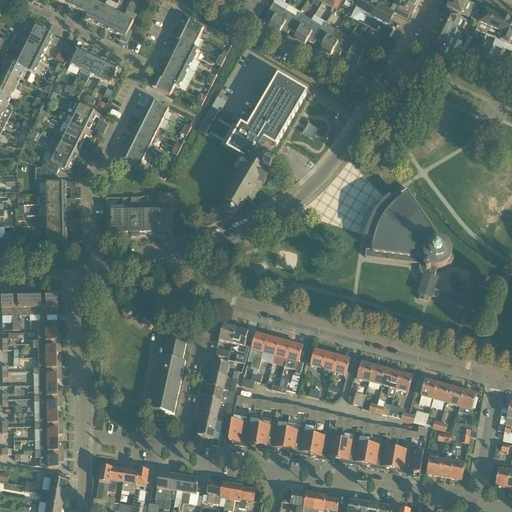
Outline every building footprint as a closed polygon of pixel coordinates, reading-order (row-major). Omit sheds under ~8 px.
[(78,11),(83,0),(71,0),(68,6),(78,11)] [(83,0),(78,11),(88,16),(94,3),(95,0),(83,0)] [(323,0),(321,3),(333,8),(335,0),(323,0)] [(360,0),(356,8),(368,15),(371,17),(376,8),(361,0),(360,0)] [(396,15),(407,20),(410,14),(412,15),(419,2),(415,0),(403,0),(400,6),(396,15)] [(449,4),(447,10),(468,19),(474,5),(462,0),(451,0),(450,4),(449,4)] [(94,3),(88,16),(86,20),(96,25),(104,8),(94,3)] [(273,32),(285,11),(273,4),(263,21),(263,22),(264,21),(270,24),(267,29),(273,32)] [(285,11),(273,32),(278,35),(281,31),(287,35),(286,36),(287,36),(290,31),(297,19),(297,18),(299,14),(300,13),(288,6),(285,11)] [(371,17),(388,26),(394,14),(378,6),(376,8),(371,17)] [(104,8),(96,25),(105,30),(114,13),(104,8)] [(389,59),(387,58),(396,42),(398,43),(389,38),(393,31),(376,22),(366,19),(368,15),(356,8),(350,18),(359,23),(383,36),(378,45),(376,49),(374,52),(389,59)] [(494,14),(485,10),(475,31),(485,35),(494,14)] [(467,22),(460,18),(446,12),(442,21),(441,21),(462,31),(467,22)] [(123,18),(114,13),(105,30),(115,35),(123,18)] [(293,39),(299,42),(311,22),(299,14),(297,18),(297,19),(290,31),(296,35),(293,39)] [(504,18),(494,14),(485,35),(495,40),(504,18)] [(185,24),(181,30),(199,39),(205,26),(196,22),(185,16),(182,22),(185,24)] [(115,35),(117,36),(122,38),(120,41),(126,44),(131,34),(128,32),(133,23),(123,18),(115,35)] [(511,26),(511,21),(504,18),(495,40),(504,44),(511,26)] [(462,31),(441,21),(438,27),(439,27),(437,30),(458,41),(462,31)] [(313,46),(316,41),(326,25),(325,25),(323,29),(311,22),(299,42),(304,46),(307,41),(313,45),(312,46),(313,46)] [(34,31),(32,35),(49,44),(53,36),(43,31),(45,28),(34,23),(31,29),(34,31)] [(325,52),(337,32),(326,25),(316,41),(322,45),(319,49),(325,52)] [(176,40),(181,42),(194,49),(194,48),(199,39),(181,30),(176,40)] [(458,41),(437,30),(435,34),(435,33),(432,40),(453,50),(458,41)] [(337,32),(325,52),(331,56),(333,52),(339,55),(338,56),(339,57),(342,52),(352,35),(351,34),(348,38),(337,32)] [(44,54),(49,44),(32,35),(27,45),(44,54)] [(351,63),(363,42),(352,35),(342,52),(348,55),(346,59),(351,63)] [(20,38),(16,36),(11,45),(15,48),(18,47),(21,40),(20,38)] [(453,50),(432,40),(428,49),(441,56),(440,59),(445,62),(447,59),(448,60),(453,50)] [(181,42),(176,52),(193,60),(198,50),(194,48),(194,49),(181,42)] [(363,42),(351,63),(357,66),(359,62),(365,65),(364,67),(365,67),(374,52),(376,49),(363,42)] [(27,45),(21,56),(39,65),(44,54),(27,45)] [(89,54),(79,49),(71,66),(80,71),(89,54)] [(176,52),(171,61),(188,70),(193,60),(176,52)] [(219,57),(218,60),(223,63),(225,58),(226,58),(228,54),(224,52),(221,56),(219,57)] [(99,58),(89,54),(80,71),(90,76),(99,58)] [(6,57),(5,60),(7,62),(32,74),(34,75),(39,65),(21,56),(18,63),(6,57)] [(7,62),(5,60),(4,61),(0,58),(0,64),(1,65),(3,64),(6,65),(3,72),(20,80),(27,84),(32,74),(7,62)] [(100,81),(108,63),(99,58),(90,76),(100,81)] [(166,71),(184,80),(188,70),(171,61),(166,71)] [(118,68),(108,63),(100,81),(110,86),(118,68)] [(166,71),(162,80),(175,87),(175,88),(179,90),(184,80),(166,71)] [(0,82),(15,90),(20,80),(3,72),(0,76),(0,82)] [(240,127),(227,149),(248,162),(252,156),(253,157),(263,141),(275,148),(306,94),(273,74),(241,128),(240,127)] [(162,80),(158,78),(152,89),(170,98),(175,88),(175,87),(162,80)] [(15,90),(0,82),(0,94),(10,100),(15,90)] [(51,92),(47,101),(52,104),(56,95),(51,92)] [(0,106),(5,109),(10,100),(0,94),(0,106)] [(169,110),(151,101),(146,111),(164,120),(169,110)] [(70,109),(68,113),(72,114),(71,114),(92,125),(96,118),(98,119),(99,122),(104,124),(106,119),(80,106),(73,103),(70,109)] [(41,111),(37,121),(41,124),(42,123),(42,124),(47,114),(41,111)] [(146,111),(142,121),(159,130),(164,120),(146,111)] [(92,125),(71,114),(70,117),(68,116),(65,122),(71,125),(71,126),(96,139),(99,134),(94,132),(92,133),(89,131),(92,125)] [(137,131),(154,139),(159,130),(142,121),(137,131)] [(65,131),(63,135),(83,144),(86,137),(89,139),(90,141),(94,143),(96,139),(71,126),(68,132),(65,131)] [(137,131),(132,140),(149,149),(154,139),(137,131)] [(61,146),(87,158),(89,154),(84,151),(82,152),(79,151),(83,144),(63,135),(62,138),(64,139),(61,146)] [(149,149),(132,140),(127,150),(144,159),(149,149)] [(55,151),(54,154),(73,163),(76,157),(79,158),(80,160),(85,163),(87,158),(61,146),(58,152),(55,151)] [(139,169),(144,159),(127,150),(122,160),(139,169)] [(46,162),(42,170),(47,172),(57,175),(60,169),(77,178),(79,173),(75,171),(73,171),(70,170),(73,163),(54,154),(52,157),(55,158),(51,165),(46,162)] [(214,226),(243,214),(241,213),(246,204),(251,207),(252,206),(251,205),(255,199),(255,200),(256,199),(255,199),(259,192),(259,193),(260,192),(259,192),(262,187),(264,188),(275,169),(264,163),(264,164),(253,157),(250,163),(245,160),(245,161),(235,178),(234,177),(234,178),(235,178),(231,184),(230,184),(230,185),(231,185),(227,191),(226,191),(226,192),(230,194),(225,203),(220,201),(203,229),(214,226)] [(57,181),(57,175),(47,172),(42,170),(41,181),(57,181)] [(46,184),(46,195),(66,195),(66,189),(75,189),(75,183),(46,184)] [(431,297),(444,302),(456,305),(458,299),(434,291),(437,280),(434,279),(437,270),(442,269),(447,267),(450,267),(453,262),(451,259),(452,254),(450,249),(447,245),(447,242),(446,240),(443,239),(441,239),(413,198),(407,190),(401,194),(401,195),(403,195),(405,198),(404,199),(405,200),(396,207),(389,200),(386,203),(384,205),(381,208),(379,212),(382,214),(379,217),(377,221),(375,225),(371,223),(371,225),(369,229),(368,231),(367,233),(366,237),(366,238),(376,241),(373,252),(372,251),(371,253),(367,253),(367,251),(366,251),(365,258),(420,265),(420,269),(421,273),(424,276),(419,295),(420,295),(418,300),(428,303),(430,298),(431,299),(431,297)] [(66,195),(46,195),(39,195),(39,205),(46,205),(46,206),(76,205),(76,200),(71,200),(69,202),(66,202),(66,195)] [(46,206),(47,217),(66,216),(66,210),(68,210),(70,209),(71,210),(76,210),(76,205),(46,206)] [(155,238),(164,238),(164,234),(172,234),(172,211),(111,212),(111,206),(106,206),(106,228),(108,228),(109,239),(116,239),(116,235),(131,235),(131,238),(140,238),(140,234),(155,234),(155,238)] [(66,227),(66,216),(47,217),(47,228),(66,227)] [(47,228),(47,239),(66,238),(66,227),(47,228)] [(66,238),(47,239),(47,249),(67,249),(66,238)] [(468,310),(474,313),(477,314),(482,299),(479,298),(486,279),(472,273),(470,280),(475,282),(474,285),(468,283),(465,293),(460,292),(458,299),(456,305),(455,306),(465,310),(466,308),(468,309),(468,310)] [(47,294),(40,294),(40,298),(40,308),(47,308),(47,317),(58,317),(58,298),(47,298),(47,294)] [(30,298),(19,299),(19,295),(12,295),(12,299),(13,299),(13,309),(19,309),(19,317),(30,317),(30,298)] [(30,298),(30,317),(40,317),(40,322),(47,321),(47,317),(47,308),(40,308),(40,298),(30,298)] [(13,299),(12,299),(2,299),(2,318),(13,317),(13,322),(20,322),(19,317),(19,309),(13,309),(13,299)] [(219,341),(232,345),(236,330),(224,327),(222,333),(221,333),(219,341)] [(236,330),(232,345),(240,347),(235,363),(245,365),(250,349),(245,348),(247,340),(246,340),(248,333),(236,330)] [(38,331),(38,332),(38,342),(33,342),(33,349),(38,349),(38,348),(47,348),(47,342),(57,342),(57,331),(47,331),(41,331),(38,331)] [(303,348),(256,335),(251,351),(258,353),(257,356),(254,358),(251,370),(259,372),(263,354),(287,361),(285,368),(296,372),(295,375),(300,376),(303,365),(299,363),(303,348)] [(61,349),(61,342),(61,341),(57,342),(47,342),(47,348),(38,348),(38,349),(38,359),(57,359),(57,349),(61,349)] [(181,362),(185,345),(166,341),(163,358),(159,357),(149,411),(150,411),(157,412),(157,416),(164,418),(165,414),(173,415),(184,362),(181,362)] [(216,356),(225,358),(228,359),(230,353),(217,350),(216,356)] [(346,377),(350,361),(314,352),(310,367),(346,377)] [(57,359),(38,359),(39,370),(34,370),(34,376),(39,376),(47,376),(47,370),(57,369),(57,359)] [(211,375),(226,379),(229,366),(221,365),(220,365),(214,364),(211,375)] [(357,380),(369,383),(373,368),(361,365),(357,380)] [(369,383),(370,383),(368,388),(378,390),(379,386),(383,387),(387,372),(373,368),(369,383)] [(57,369),(47,370),(47,376),(39,376),(34,376),(34,387),(39,387),(58,387),(57,376),(61,376),(61,369),(57,369)] [(232,380),(239,381),(240,374),(234,372),(232,380)] [(400,375),(387,372),(383,387),(389,389),(387,397),(394,399),(396,391),(400,375)] [(226,379),(211,375),(209,387),(224,391),(226,379)] [(412,379),(400,375),(396,391),(408,394),(412,379)] [(279,388),(278,393),(285,395),(286,392),(289,380),(281,378),(279,388)] [(230,392),(236,394),(239,381),(232,380),(230,392)] [(253,391),(255,383),(251,382),(243,380),(241,388),(253,391)] [(421,397),(421,398),(419,405),(429,408),(430,406),(431,400),(433,401),(437,385),(425,382),(421,397)] [(338,388),(330,385),(328,392),(336,394),(338,388)] [(451,389),(438,386),(437,385),(433,401),(446,405),(451,389)] [(39,404),(48,403),(48,397),(58,397),(58,387),(39,387),(39,397),(34,397),(34,404),(39,404)] [(228,404),(233,406),(236,394),(230,392),(228,398),(222,396),(224,391),(209,387),(206,399),(221,403),(228,404)] [(446,405),(460,408),(464,393),(451,389),(446,405)] [(321,392),(311,390),(309,398),(319,400),(321,392)] [(460,408),(472,412),(476,396),(464,393),(460,408)] [(353,405),(362,408),(365,397),(356,394),(353,405)] [(48,397),(48,403),(39,404),(40,414),(58,414),(58,404),(62,404),(62,397),(58,397),(48,397)] [(206,399),(203,412),(218,415),(221,403),(206,399)] [(264,402),(262,411),(271,413),(271,410),(276,410),(277,405),(272,404),(272,403),(264,402)] [(225,416),(230,418),(233,406),(228,404),(225,416)] [(371,405),(369,412),(369,413),(375,414),(377,406),(371,405)] [(377,406),(375,414),(382,416),(382,415),(389,417),(390,412),(383,410),(384,408),(377,406)] [(401,421),(400,422),(408,424),(410,416),(404,414),(406,410),(392,406),(389,417),(401,421)] [(218,415),(203,412),(200,424),(215,427),(218,415)] [(40,431),(49,431),(48,425),(58,425),(58,424),(58,414),(40,414),(40,425),(35,425),(35,432),(40,431)] [(228,430),(230,418),(225,416),(223,423),(221,429),(228,430)] [(416,417),(410,416),(408,424),(414,425),(414,424),(423,427),(426,428),(427,426),(426,426),(427,422),(425,422),(415,419),(416,417)] [(242,447),(246,420),(243,420),(243,424),(232,422),(229,442),(239,444),(239,447),(242,447)] [(256,447),(259,426),(250,425),(250,421),(246,420),(242,447),(246,448),(246,445),(256,447)] [(270,451),(274,424),(260,422),(259,426),(256,447),(257,447),(257,446),(266,447),(266,450),(270,451)] [(435,422),(434,423),(433,428),(427,426),(426,428),(430,429),(432,430),(432,431),(439,432),(441,424),(435,422)] [(48,425),(49,431),(40,431),(40,442),(59,442),(59,432),(62,431),(62,424),(58,424),(58,425),(48,425)] [(215,427),(200,424),(198,436),(204,437),(204,438),(213,440),(215,427)] [(274,424),(270,451),(273,451),(274,449),(284,450),(287,430),(277,428),(278,424),(274,424)] [(288,424),(287,430),(284,450),(294,452),(293,455),(297,456),(301,428),(298,428),(298,425),(289,424),(288,424)] [(448,426),(441,424),(439,432),(445,434),(448,426)] [(301,428),(297,456),(300,456),(301,453),(310,455),(314,435),(304,433),(305,429),(301,428)] [(511,429),(506,428),(505,428),(504,433),(505,433),(503,442),(511,443),(511,434),(510,434),(511,429)] [(225,442),(228,430),(221,429),(219,441),(220,441),(225,442)] [(462,438),(469,439),(470,432),(454,430),(452,435),(456,436),(462,438)] [(324,461),(328,434),(325,433),(324,437),(314,436),(315,435),(314,435),(310,455),(310,456),(321,458),(320,461),(324,461)] [(338,461),(341,440),(331,439),(332,435),(328,434),(324,461),(327,462),(328,459),(338,461)] [(451,444),(455,445),(456,436),(452,435),(452,437),(445,436),(444,444),(451,445),(451,444)] [(456,436),(455,445),(456,445),(455,448),(460,448),(461,444),(468,445),(469,439),(462,438),(456,436)] [(341,440),(338,461),(348,462),(347,465),(351,466),(356,439),(352,438),(352,442),(341,440)] [(356,439),(351,466),(355,466),(355,464),(365,465),(369,445),(359,443),(359,439),(356,439)] [(59,442),(40,442),(40,452),(35,452),(35,459),(40,459),(49,459),(49,452),(59,452),(59,442)] [(378,470),(383,443),(380,443),(379,446),(369,445),(365,465),(375,467),(375,470),(378,470)] [(383,443),(378,470),(382,471),(382,468),(392,470),(396,449),(386,448),(386,444),(383,443)] [(511,447),(502,445),(501,453),(509,454),(509,451),(511,451),(511,447)] [(396,449),(392,470),(402,471),(402,474),(405,475),(410,448),(407,447),(406,451),(396,449)] [(424,450),(410,448),(405,475),(409,475),(409,473),(420,474),(424,450)] [(59,452),(49,452),(49,459),(40,459),(41,469),(49,470),(59,470),(59,459),(63,459),(63,452),(59,452)] [(427,476),(438,478),(441,462),(429,460),(427,476)] [(438,478),(449,479),(452,464),(441,462),(438,478)] [(452,464),(449,479),(462,482),(465,466),(452,464)] [(499,466),(498,471),(496,487),(507,489),(511,468),(499,466)] [(108,495),(109,493),(112,471),(112,470),(102,469),(99,483),(101,484),(100,493),(108,495)] [(123,484),(125,473),(112,471),(109,493),(115,494),(117,483),(123,484)] [(131,511),(142,511),(143,507),(144,503),(138,502),(140,492),(146,493),(149,473),(138,471),(138,475),(135,494),(132,508),(131,511)] [(122,492),(130,493),(135,494),(138,475),(125,473),(123,484),(122,492)] [(155,500),(165,502),(170,477),(160,475),(157,489),(155,500)] [(175,501),(179,478),(170,477),(165,502),(164,511),(169,511),(171,500),(175,501)] [(179,478),(175,501),(181,501),(179,511),(183,511),(184,505),(189,480),(179,478)] [(50,492),(65,495),(67,483),(61,482),(61,481),(52,479),(50,492)] [(189,480),(184,505),(189,506),(191,495),(196,496),(199,481),(189,480)] [(220,500),(222,487),(209,485),(208,496),(214,497),(213,505),(219,506),(220,500)] [(228,511),(233,487),(223,485),(222,487),(220,500),(226,501),(224,511),(228,511)] [(232,511),(235,502),(240,503),(242,491),(243,489),(233,487),(228,511),(232,511)] [(26,488),(25,493),(41,496),(40,503),(63,507),(65,495),(50,492),(43,491),(26,488)] [(240,503),(239,509),(246,511),(247,503),(254,504),(255,493),(242,491),(240,503)] [(303,511),(306,495),(306,497),(293,495),(288,494),(286,495),(285,497),(284,505),(291,506),(289,511),(303,511)] [(306,495),(303,511),(313,511),(316,497),(306,495)] [(324,511),(326,500),(326,499),(316,497),(313,511),(324,511)] [(106,511),(112,511),(114,505),(115,500),(108,498),(107,502),(105,511),(106,511)] [(94,500),(92,510),(105,511),(107,502),(94,500)] [(324,511),(337,511),(339,503),(326,500),(324,511)] [(29,511),(61,511),(63,507),(40,503),(39,510),(31,509),(29,511)] [(358,511),(360,504),(350,503),(348,511),(358,511)]
